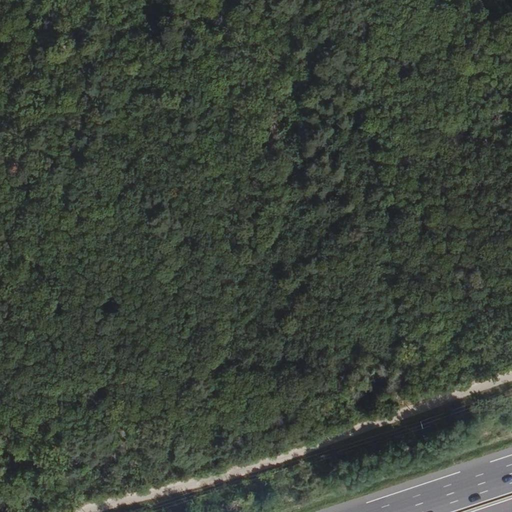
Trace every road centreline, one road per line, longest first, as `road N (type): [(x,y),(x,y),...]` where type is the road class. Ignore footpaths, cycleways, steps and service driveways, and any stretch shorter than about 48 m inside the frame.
road 1 (unclassified): [(511,376),(252,465),(84,511)]
road 2 (track): [(357,0),(400,413)]
road 3 (motorway): [(511,472),(391,511)]
